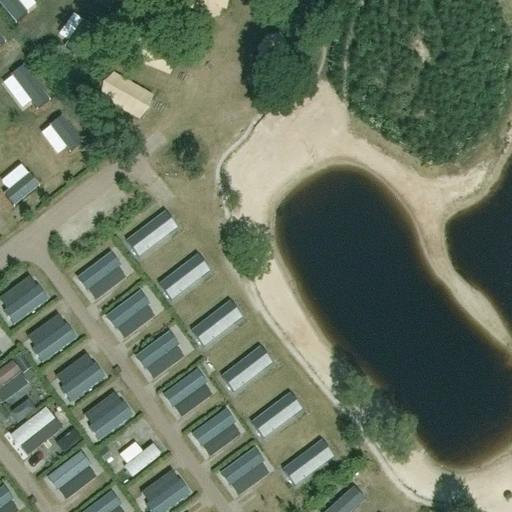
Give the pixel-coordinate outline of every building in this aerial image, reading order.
[(26,5),(15,14),(26,28),(37,19),(26,5)] [(0,117),(0,132),(12,151),(31,138),(11,110),(0,117)] [(78,174),(89,167),(63,126),(52,133),(78,174)] [(33,149),(20,155),(35,189),(49,183),(33,149)] [(0,183),(0,199),(8,192),(0,183)] [(71,265),(107,234),(93,217),(56,249),(71,265)] [(157,219),(126,241),(138,257),(169,235),(157,219)] [(110,254),(77,280),(86,292),(120,267),(110,254)] [(189,262),(159,285),(171,301),(201,278),(189,262)] [(39,289),(4,313),(14,326),(48,302),(39,289)] [(139,293),(106,318),(115,331),(149,306),(139,293)] [(221,309),(191,332),(203,348),(233,325),(221,309)] [(67,327),(32,351),(42,364),(76,340),(67,327)] [(169,334),(135,359),(145,372),(179,347),(169,334)] [(251,355),(221,378),(233,393),(263,371),(251,355)] [(0,388),(22,371),(12,359),(0,368),(0,388)] [(96,367),(62,391),(71,404),(105,380),(96,367)] [(198,372),(164,396),(173,409),(207,385),(198,372)] [(109,390),(83,409),(91,420),(117,401),(109,390)] [(17,421),(36,408),(29,399),(11,412),(17,421)] [(281,401),(251,424),(263,440),(293,417),(281,401)] [(124,405),(90,430),(99,443),(133,418),(124,405)] [(227,412),(192,437),(202,450),(236,425),(227,412)] [(24,458),(64,430),(54,414),(13,442),(24,458)] [(136,479),(164,456),(154,443),(126,466),(136,479)] [(313,448),(282,471),(294,487),(325,464),(313,448)] [(255,451),(221,475),(230,488),(264,463),(255,451)] [(82,454),(48,479),(58,492),(91,467),(82,454)] [(367,458),(349,471),(377,510),(395,497),(367,458)] [(181,483),(147,507),(150,511),(167,511),(190,496),(181,483)] [(4,488),(0,491),(0,511),(14,501),(4,488)] [(112,494),(87,511),(113,511),(121,506),(112,494)]
